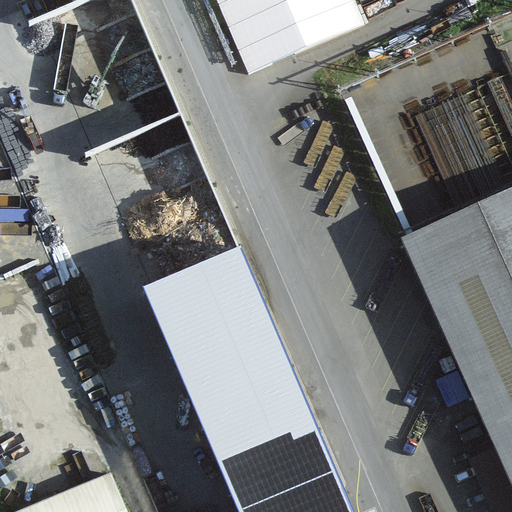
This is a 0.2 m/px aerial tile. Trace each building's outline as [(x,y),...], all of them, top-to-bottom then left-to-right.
[(355,0),(217,0),(246,74),(366,28),(355,0)] [(511,199),(407,247),(511,476),(511,199)] [(278,285),(251,297),(290,390),(318,379),(278,285)] [(460,374),(441,380),(448,403),(467,398),(460,374)] [(350,511),(310,418),(276,432),(310,511),(350,511)] [(125,511),(113,482),(43,511),(125,511)]
